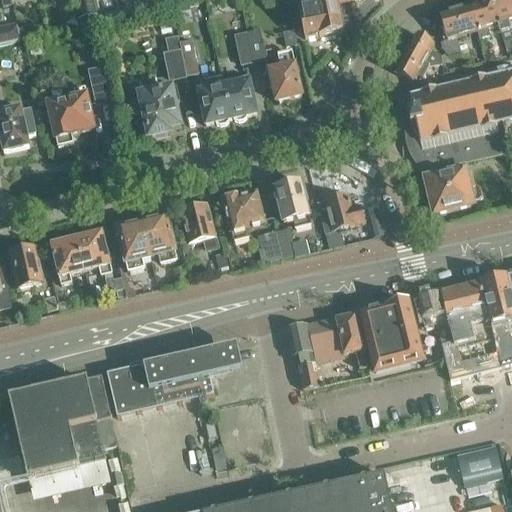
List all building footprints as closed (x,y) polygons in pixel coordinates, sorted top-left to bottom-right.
[(1,0),(4,9),(13,7),(11,0),(1,0)] [(73,0),(79,22),(96,18),(92,0),(73,0)] [(156,7),(154,0),(138,0),(140,11),(156,7)] [(297,3),(305,41),(319,38),(320,39),(345,34),(339,6),(366,0),(302,0),(303,2),(297,3)] [(470,0),(469,0),(470,3),(479,34),(480,41),(489,38),(487,31),(499,28),(490,0),(470,0)] [(511,0),(490,0),(499,28),(501,35),(503,41),(503,44),(511,41),(511,40),(509,32),(508,26),(511,24),(511,0)] [(445,44),(441,45),(443,51),(448,57),(461,54),(457,40),(479,34),(470,3),(459,6),(456,12),(444,16),(441,21),(444,29),(442,32),(445,44)] [(107,23),(96,26),(98,36),(104,35),(108,28),(107,23)] [(98,36),(96,26),(82,29),(83,34),(91,38),(98,36)] [(18,31),(20,43),(34,39),(32,28),(18,31)] [(290,33),(283,35),(286,49),(297,47),(295,36),(294,32),(290,33)] [(259,34),(246,36),(252,65),(265,62),(259,34)] [(252,65),(246,36),(235,39),(241,68),(252,65)] [(402,66),(397,76),(413,84),(416,77),(423,80),(429,69),(442,67),(441,63),(440,58),(437,56),(431,53),(428,44),(427,43),(417,38),(413,46),(411,45),(407,52),(403,60),(405,61),(403,65),(402,66)] [(187,79),(180,45),(178,39),(166,42),(169,57),(166,57),(171,82),(187,79)] [(187,79),(200,76),(193,43),(180,46),(187,79)] [(488,56),(484,57),(486,67),(491,66),(496,65),(494,55),(488,56)] [(271,68),(269,71),(271,78),(267,79),(269,90),(273,89),(276,104),(302,99),(295,68),(292,56),(279,59),(280,64),(277,65),(274,66),(271,68)] [(112,104),(105,70),(89,73),(97,107),(112,104)] [(420,145),(421,145),(422,153),(426,175),(504,157),(502,148),(506,147),(506,148),(511,146),(511,74),(486,80),(471,83),(472,84),(436,92),(436,91),(422,94),(422,95),(409,98),(413,115),(408,116),(411,130),(416,128),(420,145)] [(239,86),(224,89),(231,123),(234,122),(234,124),(239,125),(244,124),(247,121),(247,120),(257,117),(248,78),(238,81),(239,86)] [(231,123),(224,89),(222,79),(197,85),(206,128),(216,126),(216,128),(221,129),(226,128),(229,125),(229,123),(231,123)] [(149,140),(153,139),(153,140),(156,142),(165,140),(167,137),(167,136),(171,135),(170,131),(180,129),(175,105),(180,104),(177,89),(140,97),(141,102),(133,103),(131,106),(133,115),(136,117),(144,116),(149,140)] [(73,137),(95,132),(85,91),(75,93),(76,100),(48,107),(50,115),(52,126),(56,142),(57,142),(58,149),(74,146),(72,138),(73,138),(73,137)] [(3,115),(0,116),(0,136),(4,156),(29,150),(27,141),(36,139),(31,116),(22,118),(21,111),(14,113),(10,111),(5,112),(3,115)] [(50,115),(41,117),(43,128),(52,126),(50,115)] [(469,192),(465,173),(426,182),(431,203),(429,206),(430,212),(433,214),(434,217),(473,208),(473,206),(480,204),(482,200),(480,192),(476,190),(469,192)] [(293,223),(296,231),(311,227),(309,219),(301,185),(297,186),(294,184),(289,186),(287,189),(275,192),(284,226),(293,223)] [(232,235),(234,243),(249,240),(247,231),(248,231),(248,230),(265,226),(257,195),(240,200),(240,198),(237,199),(234,197),(227,199),(225,202),(222,203),(231,235),(232,235)] [(325,204),(325,205),(333,234),(366,226),(361,209),(352,211),(349,198),(346,199),(343,197),(337,199),(335,202),(325,204)] [(333,234),(325,205),(318,207),(326,236),(333,234)] [(190,247),(183,249),(185,261),(193,259),(190,247),(205,244),(208,253),(217,251),(207,208),(196,211),(192,209),(187,210),(184,214),(182,215),(190,247)] [(154,223),(142,225),(151,260),(159,258),(161,266),(176,263),(175,254),(167,219),(163,220),(162,217),(153,220),(154,223)] [(385,238),(380,218),(368,221),(373,241),(385,238)] [(151,260),(142,225),(131,228),(130,225),(121,227),(122,230),(118,231),(126,266),(127,266),(129,274),(144,270),(142,262),(151,260)] [(289,232),(277,235),(284,261),(295,258),(289,232)] [(284,261),(277,235),(265,238),(268,251),(260,253),(263,266),(284,261)] [(77,242),(85,274),(100,271),(102,279),(104,278),(109,295),(114,294),(114,296),(116,295),(116,294),(117,293),(117,297),(125,295),(122,281),(114,282),(102,236),(91,238),(88,236),(81,238),(80,241),(77,242)] [(70,278),(85,274),(77,242),(74,242),(72,240),(65,242),(64,245),(52,248),(62,289),(72,286),(70,278)] [(10,256),(15,280),(17,288),(18,293),(44,287),(36,251),(24,253),(21,251),(14,252),(12,256),(10,256)] [(225,256),(215,258),(220,278),(229,276),(225,256)] [(0,312),(12,310),(8,290),(17,288),(15,280),(6,282),(5,276),(0,277),(0,312)] [(499,282),(481,287),(502,370),(511,367),(511,344),(510,338),(511,337),(511,299),(507,280),(499,282)] [(454,344),(442,347),(422,352),(425,366),(445,361),(451,384),(502,371),(481,286),(441,296),(454,344)] [(437,327),(442,347),(454,344),(441,296),(409,304),(416,332),(437,327)] [(59,299),(62,311),(71,309),(68,297),(59,299)] [(46,303),(49,315),(57,313),(57,312),(59,311),(58,310),(57,310),(54,301),(46,303)] [(409,304),(360,317),(375,375),(376,374),(375,369),(421,358),(422,363),(423,362),(409,304)] [(339,322),(337,322),(345,358),(356,356),(365,354),(357,318),(356,318),(351,319),(350,320),(348,318),(340,320),(339,322)] [(332,323),(308,328),(314,355),(316,365),(317,369),(346,363),(345,358),(337,322),(332,323)] [(308,328),(287,332),(290,347),(292,356),(292,359),(296,358),(298,369),(316,365),(314,355),(308,328)] [(107,377),(117,421),(214,399),(209,377),(229,373),(224,354),(205,358),(204,355),(190,358),(189,355),(171,359),(171,362),(170,363),(169,360),(160,362),(150,364),(151,367),(150,367),(149,364),(130,369),(131,372),(107,377)] [(365,354),(356,356),(359,372),(368,370),(365,354)] [(317,369),(316,365),(298,369),(303,393),(321,389),(317,369)] [(102,379),(88,383),(97,425),(111,422),(112,421),(102,379)] [(97,425),(88,383),(9,401),(28,482),(106,464),(103,448),(97,425)] [(111,423),(98,425),(104,452),(117,449),(111,423)] [(205,426),(208,442),(218,439),(215,424),(205,426)] [(212,453),(216,473),(227,471),(223,450),(212,453)] [(496,450),(457,459),(464,490),(503,481),(496,450)] [(110,462),(115,486),(125,484),(121,460),(110,462)] [(392,511),(385,478),(230,511),(392,511)]
